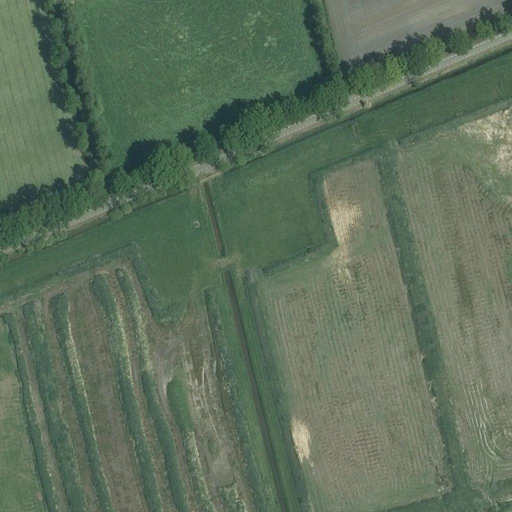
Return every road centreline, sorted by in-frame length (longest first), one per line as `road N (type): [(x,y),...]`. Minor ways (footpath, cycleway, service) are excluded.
road 1 (tertiary): [(0,253),(511,36)]
road 2 (track): [(107,206),(59,0)]
